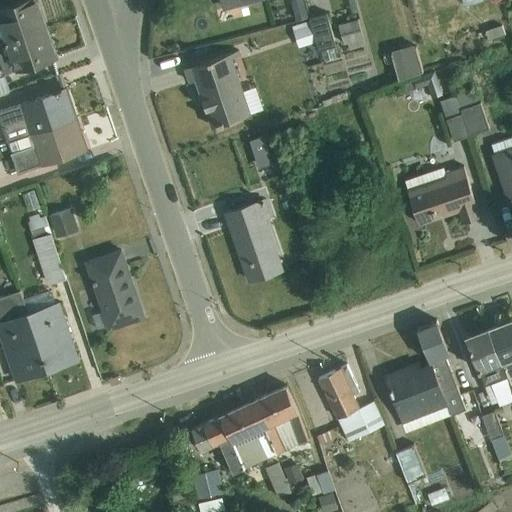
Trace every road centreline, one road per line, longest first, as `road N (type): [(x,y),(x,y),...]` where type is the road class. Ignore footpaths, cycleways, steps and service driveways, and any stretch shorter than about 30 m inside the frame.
road 1 (residential): [(104,32),(222,370)]
road 2 (tertiary): [(222,370),(511,270)]
road 3 (tertiary): [(0,445),(222,370)]
